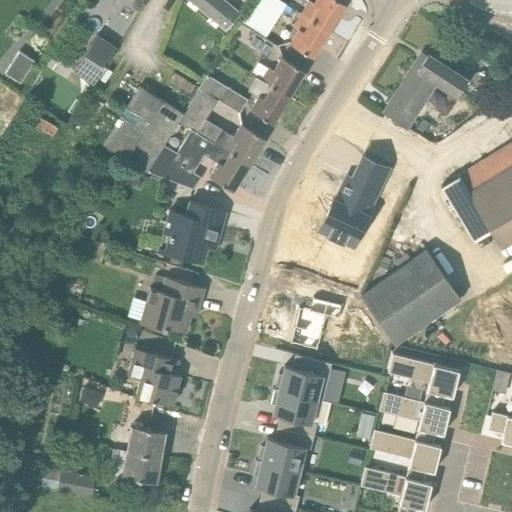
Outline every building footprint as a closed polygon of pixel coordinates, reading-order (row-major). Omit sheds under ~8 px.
[(188,0),(226,30),(239,12),(222,0),(188,0)] [(286,4),(278,0),(255,0),(242,22),(256,31),(256,32),(265,38),(286,4)] [(301,14),(329,31),(345,4),(337,0),(315,0),(313,4),(309,2),(301,14)] [(288,43),(313,57),(329,31),(301,14),(293,28),(297,30),(288,43)] [(273,44),(256,33),(249,44),(266,55),(273,44)] [(73,72),(92,84),(115,49),(97,36),(73,72)] [(27,73),(42,49),(29,41),(14,65),(27,73)] [(416,111),(434,83),(455,96),(467,80),(428,55),(424,61),(418,58),(383,113),(407,129),(418,112),(416,111)] [(288,98),(304,71),(280,57),(272,71),(268,69),(262,80),(261,81),(288,98)] [(194,86),(174,73),(169,82),(189,95),(194,86)] [(240,112),(248,99),(207,74),(198,88),(217,99),(240,112)] [(257,96),(256,97),(248,110),(272,124),(288,98),(261,81),(262,80),(256,76),(248,90),(254,94),(257,96)] [(140,87),(104,146),(147,171),(164,145),(177,122),(183,114),(140,87)] [(217,99),(198,88),(187,106),(183,114),(177,122),(191,129),(190,130),(196,134),(217,99)] [(422,119),(416,129),(422,134),(429,124),(422,119)] [(213,144),(248,164),(264,138),(240,124),(233,136),(222,130),(213,144)] [(217,163),(216,167),(209,178),(232,191),(248,164),(213,144),(196,134),(190,130),(176,152),(164,145),(147,171),(193,188),(200,178),(193,172),(203,155),(217,163)] [(511,143),(440,186),(474,241),(490,232),(498,247),(511,238),(511,143)] [(345,241),(356,246),(370,214),(362,210),(373,187),(378,189),(388,165),(362,153),(352,176),(347,174),(340,188),(341,188),(336,199),(333,198),(319,229),(329,234),(329,235),(344,242),(345,241)] [(115,179),(122,182),(126,172),(118,169),(115,179)] [(217,240),(225,212),(187,200),(183,214),(169,210),(158,251),(202,263),(209,238),(217,240)] [(88,258),(92,244),(74,239),(70,253),(88,258)] [(425,249),(360,295),(395,344),(460,299),(425,249)] [(163,278),(155,276),(151,291),(159,293),(163,278)] [(198,309),(204,288),(163,277),(163,278),(159,293),(151,291),(148,290),(138,327),(164,333),(166,327),(185,333),(192,307),(198,309)] [(298,308),(289,343),(316,350),(325,316),(338,319),(341,304),(313,298),(310,311),(298,308)] [(33,313),(41,325),(54,316),(45,304),(33,313)] [(141,379),(136,396),(172,405),(180,375),(168,372),(172,358),(137,348),(129,376),(141,379)] [(277,388),(316,396),(323,371),(329,372),(332,358),(301,351),(299,363),(286,361),(284,371),(281,371),(277,388)] [(452,397),(453,391),(459,370),(392,355),(388,373),(429,383),(424,402),(441,406),(444,395),(452,397)] [(508,373),(499,371),(497,379),(506,381),(508,373)] [(84,387),(79,399),(94,405),(99,393),(84,387)] [(316,396),(277,388),(274,404),(277,405),(275,416),(285,418),(283,428),(314,436),(317,422),(311,421),(316,396)] [(443,434),(444,429),(449,408),(441,406),(424,402),(383,392),(378,411),(419,420),(415,440),(432,444),(435,432),(443,434)] [(511,444),(511,398),(508,416),(488,411),(483,429),(495,432),(493,440),(511,444)] [(357,426),(370,429),(373,417),(360,414),(357,426)] [(162,445),(164,432),(132,427),(128,451),(160,457),(160,455),(162,456),(164,446),(162,445)] [(265,448),(262,448),(259,465),(298,474),(305,448),(311,449),(314,436),(283,428),(280,440),(267,438),(265,448)] [(434,472),(435,466),(440,446),(432,444),(415,440),(374,430),(370,448),(410,458),(406,477),(423,481),(426,470),(434,472)] [(123,478),(155,483),(158,469),(160,470),(162,460),(160,459),(160,457),(128,451),(128,452),(113,449),(109,475),(123,478)] [(350,450),(347,463),(360,466),(363,453),(350,450)] [(298,474),(259,465),(255,482),(258,482),(256,493),(266,496),(264,505),(291,511),(295,511),(298,499),(292,498),(298,474)] [(415,511),(417,508),(425,510),(426,504),(431,484),(423,481),(406,477),(365,468),(360,486),(401,496),(397,511),(415,511)] [(60,472),(56,491),(91,498),(95,479),(60,472)]
